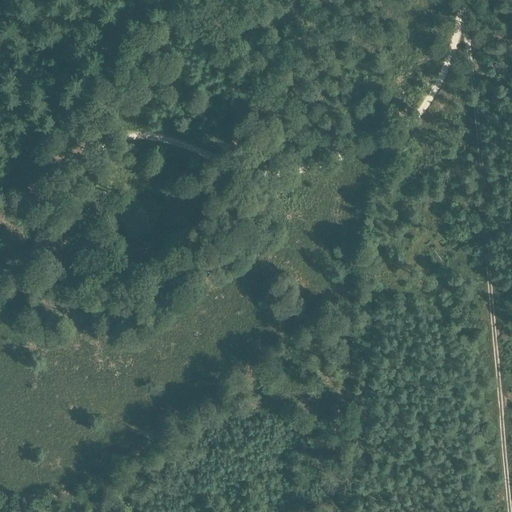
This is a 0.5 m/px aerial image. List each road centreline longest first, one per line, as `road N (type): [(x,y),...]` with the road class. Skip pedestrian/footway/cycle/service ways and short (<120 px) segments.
road 1 (track): [(0,305),(55,175),(111,135),(165,134),(245,168),(275,171),(303,171),(403,135),(441,82),(468,21),(466,0)]
road 2 (track): [(468,21),(511,495)]
